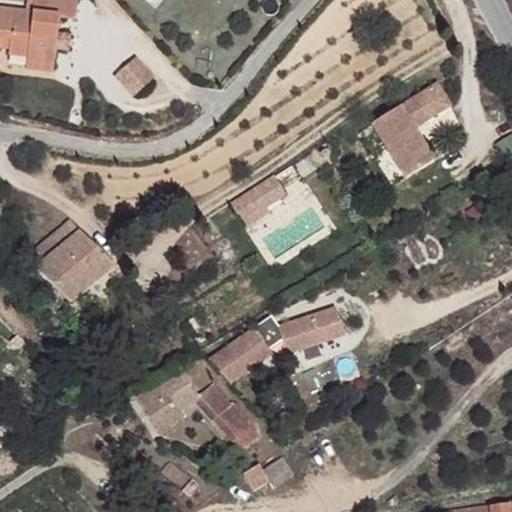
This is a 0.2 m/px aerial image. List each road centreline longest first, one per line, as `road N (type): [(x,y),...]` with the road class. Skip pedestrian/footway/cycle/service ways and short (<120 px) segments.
road 1 (unclassified): [(0,130),(120,151),(172,143),(213,115),(312,0)]
road 2 (unknown): [(209,509),(378,488),(424,462),(511,372)]
road 3 (track): [(465,34),(201,210)]
road 4 (unknown): [(213,115),(106,0)]
